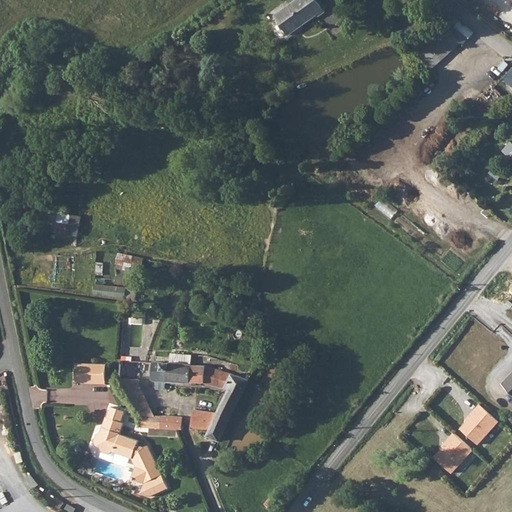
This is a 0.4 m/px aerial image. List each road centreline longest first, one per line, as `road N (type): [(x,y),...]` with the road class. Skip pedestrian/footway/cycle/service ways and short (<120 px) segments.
road 1 (tertiary): [(296,511),(511,242)]
road 2 (unclassified): [(116,511),(51,476),(35,446),(0,279)]
